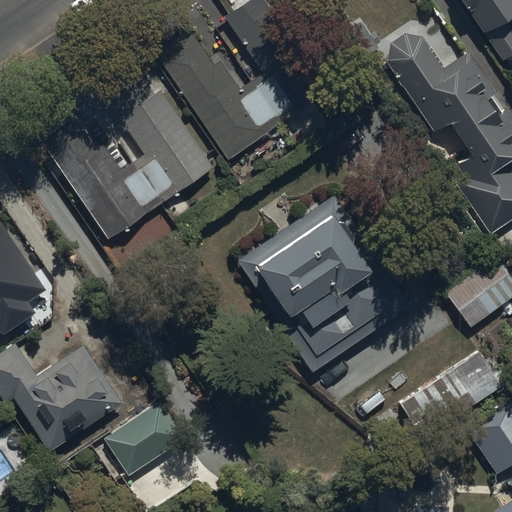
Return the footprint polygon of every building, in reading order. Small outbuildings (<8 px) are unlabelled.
[(263,73),(238,90),(195,26),(154,53),(226,161),(267,134),(292,117),(326,94),(262,0),(247,0),(224,16),(263,73)] [(511,0),(461,0),(503,62),(511,55),(511,0)] [(511,116),(470,54),(443,71),(416,31),(379,55),(432,134),(449,123),(469,154),(446,169),(492,236),(511,222),(511,169),(510,166),(511,164),(511,116)] [(146,215),(172,198),(214,170),(141,61),(99,89),(144,156),(118,173),(74,108),(36,133),(108,241),(146,215)] [(235,262),(311,375),(410,309),(334,195),(235,262)] [(45,291),(0,225),(0,334),(2,337),(37,314),(28,302),(45,291)] [(445,290),(471,328),(511,301),(511,280),(496,256),(445,290)] [(84,346),(38,377),(14,342),(0,351),(0,397),(6,407),(14,401),(49,452),(122,403),(84,346)] [(396,405),(418,439),(498,385),(476,352),(396,405)] [(511,399),(466,430),(498,478),(511,467),(511,399)] [(103,439),(129,478),(185,441),(159,402),(103,439)] [(511,511),(511,500),(494,511),(511,511)]
